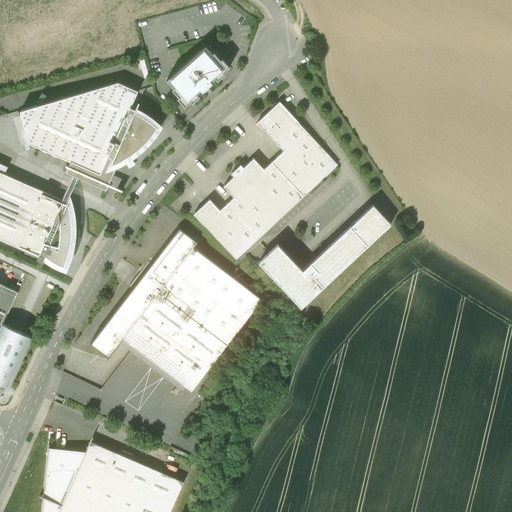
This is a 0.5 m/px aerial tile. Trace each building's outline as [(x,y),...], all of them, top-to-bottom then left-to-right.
[(205,45),(166,80),(173,87),(172,89),(179,96),(177,98),(185,106),(191,101),(192,102),(200,96),(197,93),(201,89),(203,91),(212,82),(211,81),(215,77),(217,80),(225,74),(223,72),(230,67),(222,58),(221,59),(214,52),(212,53),(205,45)] [(21,115),(13,117),(21,145),(29,142),(29,143),(70,161),(65,171),(106,190),(117,165),(124,161),(129,168),(135,165),(131,157),(137,153),(148,143),(155,134),(160,127),(155,121),(145,115),(135,109),(131,107),(138,91),(118,82),(20,111),(21,115)] [(193,214),(236,258),(337,165),(298,122),(279,101),(257,122),(283,151),(264,169),(253,158),(243,168),(240,165),(231,174),(234,176),(223,186),(234,197),(220,210),(209,199),(193,214)] [(0,238),(39,256),(39,254),(44,257),(43,258),(44,258),(44,257),(48,260),(54,264),(65,269),(68,262),(72,251),(74,241),(79,242),(80,229),(74,229),(72,206),(70,198),(67,204),(63,202),(64,200),(4,174),(8,166),(0,163),(0,238)] [(373,205),(302,269),(278,243),(258,261),(301,307),(390,224),(373,205)] [(132,289),(90,343),(108,357),(123,337),(191,390),(262,300),(193,247),(197,242),(179,228),(151,264),(148,261),(129,286),(132,289)] [(105,303),(111,308),(141,270),(135,265),(105,303)] [(30,336),(3,324),(18,292),(0,284),(0,385),(1,383),(7,386),(30,336)] [(84,454),(47,450),(41,511),(170,511),(183,483),(90,441),(84,454)]
